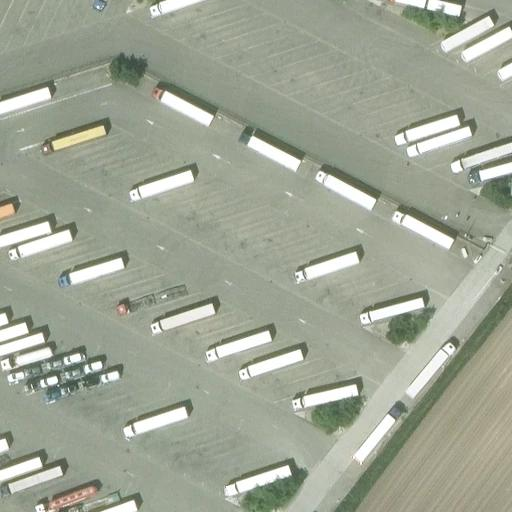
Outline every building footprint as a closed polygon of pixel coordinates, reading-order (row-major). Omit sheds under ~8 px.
[(5,114),(44,101),(40,91),(2,104),(5,114)] [(56,149),(108,137),(106,127),(54,139),(56,149)] [(128,190),(179,173),(176,163),(125,180),(128,190)] [(377,323),(428,309),(425,299),(374,313),(377,323)] [(250,480),(252,489),(293,479),(291,470),(250,480)]
